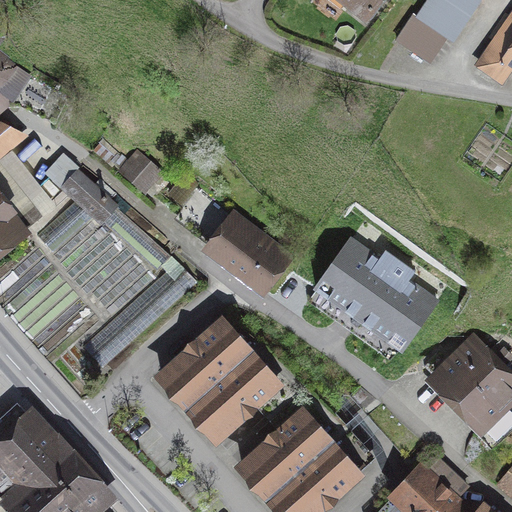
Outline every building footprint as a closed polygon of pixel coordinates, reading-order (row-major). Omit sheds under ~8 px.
[(342,0),(367,19),(382,0),(342,0)] [(435,0),(422,19),(447,36),(452,39),(478,0),(435,0)] [(429,62),(447,36),(422,19),(414,14),(396,40),(429,62)] [(511,16),(480,64),(501,79),(511,63),(511,16)] [(12,101),(54,122),(67,97),(27,77),(20,89),(0,74),(0,64),(7,55),(0,50),(0,40),(4,34),(0,31),(0,102),(8,108),(12,101)] [(0,122),(0,153),(23,134),(0,122)] [(144,189),(158,172),(132,150),(126,157),(132,163),(124,172),(144,189)] [(102,222),(116,206),(77,171),(63,187),(77,200),(37,235),(52,253),(94,215),(102,222)] [(230,215),(197,189),(177,215),(211,241),(230,215)] [(171,256),(116,206),(102,222),(157,271),(162,266),(167,271),(83,346),(102,368),(197,282),(171,256)] [(0,248),(16,236),(0,215),(0,248)] [(265,288),(284,263),(232,223),(212,248),(265,288)] [(286,305),(349,351),(364,332),(348,320),(356,309),(385,331),(392,322),(338,282),(342,277),(312,255),(301,269),(309,275),(286,305)] [(162,377),(189,408),(252,351),(247,347),(245,349),(222,324),(162,377)] [(511,417),(511,413),(504,404),(511,396),(511,384),(472,344),(463,353),(450,340),(424,366),(496,440),(511,417)] [(252,351),(189,408),(216,438),(276,384),(253,359),(256,356),(252,351)] [(0,511),(100,511),(104,498),(17,403),(0,418),(0,511)] [(242,468),(269,498),(332,442),(328,437),(325,439),(303,414),(242,468)] [(332,442),(269,498),(281,511),(314,511),(357,474),(334,449),(337,446),(332,442)] [(511,467),(501,481),(511,490),(511,467)] [(395,498),(409,511),(465,511),(467,510),(423,469),(401,491),(395,498)] [(409,511),(395,498),(381,511),(409,511)]
